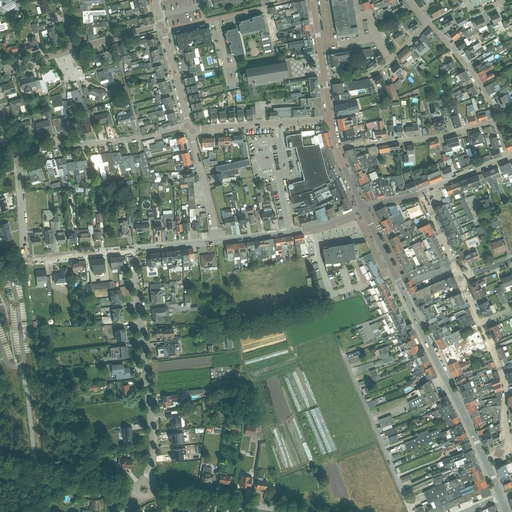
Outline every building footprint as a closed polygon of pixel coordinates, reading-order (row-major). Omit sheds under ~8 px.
[(20,10),(19,8),(21,6),(19,2),(16,4),(15,0),(13,1),(11,0),(0,0),(2,3),(6,1),(7,4),(0,7),(0,12),(2,12),(4,15),(14,9),(16,12),(20,10)] [(38,14),(42,13),(50,11),(46,0),(42,0),(38,1),(40,7),(37,8),(38,14)] [(80,0),(77,0),(79,0),(80,12),(87,11),(86,4),(90,4),(99,4),(99,2),(102,2),(101,0),(80,0)] [(135,9),(146,6),(144,0),(138,0),(133,2),(135,9)] [(248,0),(212,0),(215,8),(248,0)] [(305,0),(288,4),(278,6),(278,8),(285,7),(292,6),(293,8),(306,5),(305,0)] [(334,15),(334,16),(335,17),(334,17),(335,20),(338,36),(356,33),(358,32),(352,0),(332,0),(335,15),(334,15)] [(386,4),(382,5),(383,7),(387,6),(388,9),(399,4),(399,3),(397,0),(396,0),(390,3),(390,2),(386,4)] [(371,8),(370,5),(369,2),(363,4),(365,10),(371,8)] [(402,2),(399,3),(399,4),(388,9),(379,13),(382,20),(394,14),(405,9),(402,2)] [(445,12),(441,4),(430,10),(434,18),(445,12)] [(306,5),(293,8),(285,10),(287,17),(290,16),(307,12),(306,5)] [(142,14),(143,14),(148,13),(146,6),(135,9),(131,10),(125,11),(126,15),(132,13),(132,14),(141,11),(142,14)] [(87,11),(80,12),(83,12),(83,23),(86,23),(90,23),(90,16),(106,15),(105,10),(90,11),(87,11)] [(309,19),(307,12),(290,16),(287,17),(285,17),(286,21),(282,22),(281,20),(275,21),(277,27),(282,25),(294,22),(301,21),(308,19),(309,19)] [(497,22),(501,21),(498,14),(491,17),(493,21),(495,26),(499,25),(498,24),(497,22)] [(241,35),(247,34),(260,31),(261,35),(263,35),(262,32),(266,31),(266,29),(263,29),(262,28),(265,27),(264,22),(263,17),(261,17),(261,15),(252,17),(253,21),(249,22),(249,19),(240,21),(240,24),(239,24),(239,28),(241,34),(241,35)] [(400,19),(403,24),(407,31),(410,29),(412,32),(420,27),(416,21),(413,23),(411,21),(410,20),(407,22),(407,23),(407,24),(404,20),(406,19),(405,18),(407,17),(407,16),(404,18),(404,17),(401,19),(400,19)] [(445,20),(441,23),(444,29),(449,27),(453,25),(456,23),(452,16),(449,18),(445,20)] [(149,17),(144,18),(138,20),(139,24),(138,24),(139,27),(144,26),(151,24),(149,17)] [(465,17),(462,18),(456,21),(459,27),(465,24),(468,22),(465,17)] [(484,18),(475,22),(477,26),(478,29),(479,29),(480,32),(483,31),(482,27),(487,25),(486,23),(484,18)] [(282,25),(277,27),(278,31),(283,30),(288,28),(288,27),(292,26),(295,26),(295,28),(309,24),(308,19),(301,21),(294,22),(282,25)] [(400,26),(403,24),(400,19),(397,21),(394,22),(395,25),(400,32),(397,34),(393,36),(396,42),(405,37),(403,34),(405,33),(400,26)] [(90,23),(86,23),(86,35),(88,35),(88,41),(97,39),(97,34),(94,35),(93,27),(106,27),(106,28),(110,27),(109,26),(108,22),(103,22),(90,23)] [(291,29),(282,32),(283,35),(284,35),(289,33),(310,29),(309,24),(295,28),(291,29)] [(54,27),(49,28),(47,29),(49,37),(50,42),(51,41),(52,44),(55,43),(54,41),(58,40),(54,27)] [(179,50),(185,49),(194,46),(196,46),(211,43),(212,42),(209,27),(176,35),(179,50)] [(464,33),(466,37),(473,32),(476,30),(474,27),(465,32),(465,31),(463,28),(458,33),(456,31),(450,36),(454,40),(457,38),(457,39),(464,33)] [(241,35),(241,34),(239,28),(227,31),(227,33),(225,33),(227,42),(231,41),(231,45),(229,45),(231,54),(234,53),(234,55),(245,53),(241,35)] [(429,45),(431,44),(429,42),(431,41),(432,39),(430,37),(435,33),(430,28),(421,36),(425,41),(429,45)] [(305,36),(311,35),(310,29),(289,33),(290,39),(293,38),(293,39),(303,38),(303,35),(305,35),(305,36)] [(273,53),(269,35),(261,37),(265,55),(273,53)] [(27,46),(28,47),(29,52),(39,49),(38,44),(36,37),(29,39),(30,45),(27,46)] [(148,39),(143,40),(141,41),(142,45),(148,43),(149,47),(156,45),(155,38),(148,40),(148,39)] [(464,40),(460,42),(456,45),(459,51),(470,44),(467,38),(464,40)] [(294,42),(290,43),(285,44),(285,47),(279,48),(280,52),(291,50),(301,48),(301,47),(313,45),(312,39),(294,42)] [(418,39),(413,44),(415,46),(413,48),(416,51),(420,56),(421,56),(420,55),(420,56),(418,54),(423,50),(424,52),(429,48),(425,41),(424,41),(422,43),(418,39)] [(18,51),(17,46),(17,45),(11,47),(10,47),(8,47),(6,42),(1,44),(3,49),(4,49),(5,53),(6,58),(12,57),(11,53),(18,51)] [(469,49),(464,52),(467,56),(482,47),(480,45),(479,43),(471,47),(469,49)] [(498,51),(500,53),(504,51),(503,48),(504,47),(503,44),(496,48),(498,51)] [(184,53),(185,60),(196,58),(194,51),(195,51),(194,46),(185,49),(186,53),(184,53)] [(297,53),(295,53),(296,57),(298,57),(304,56),(314,54),(313,46),(313,47),(304,48),(304,52),(302,52),(297,53)] [(399,60),(402,63),(403,64),(404,65),(408,62),(406,60),(410,55),(415,60),(417,58),(418,59),(421,57),(415,51),(413,53),(408,47),(398,57),(399,59),(399,60)] [(482,47),(467,56),(470,60),(474,58),(477,56),(476,54),(478,53),(479,53),(482,52),(484,51),(482,47)] [(158,49),(153,51),(150,51),(150,49),(143,51),(145,59),(149,58),(152,57),(159,55),(158,49)] [(371,49),(357,51),(358,56),(362,56),(364,59),(373,53),(371,49)] [(352,51),(336,54),(328,55),(330,68),(340,66),(339,62),(354,60),(352,51)] [(97,66),(102,65),(101,62),(109,60),(109,62),(113,61),(110,52),(93,56),(94,61),(95,61),(97,66)] [(161,61),(159,55),(152,57),(149,58),(150,61),(150,63),(146,64),(147,67),(151,66),(151,64),(154,63),(161,61)] [(196,58),(185,60),(187,67),(194,65),(195,69),(194,69),(195,72),(196,72),(200,72),(199,69),(201,68),(200,64),(199,64),(198,57),(196,58)] [(290,84),(298,83),(297,82),(305,81),(308,80),(308,79),(289,82),(289,80),(288,80),(288,77),(286,62),(285,62),(285,59),(280,60),(275,61),(275,59),(271,60),(271,61),(245,66),(246,69),(245,69),(246,72),(244,74),(242,76),(243,78),(245,80),(247,80),(248,84),(250,96),(256,95),(255,86),(265,84),(265,85),(269,84),(269,83),(282,81),(282,86),(285,85),(290,84)] [(366,65),(367,68),(369,72),(378,66),(376,60),(370,64),(370,63),(366,65)] [(453,61),(449,63),(446,64),(449,71),(449,70),(450,70),(450,71),(453,70),(452,69),(456,67),(453,61)] [(477,73),(481,70),(491,65),(489,62),(483,66),(482,64),(474,68),(477,73)] [(110,85),(114,84),(115,84),(112,72),(115,71),(115,74),(121,72),(118,63),(106,67),(107,70),(98,73),(101,84),(109,82),(110,85)] [(392,70),(395,74),(400,80),(400,79),(402,81),(404,79),(400,74),(403,71),(398,64),(392,70)] [(480,78),(487,75),(486,73),(492,70),(490,67),(488,68),(478,74),(480,78)] [(43,80),(39,81),(41,85),(41,88),(42,89),(43,95),(43,96),(48,93),(47,92),(48,92),(45,82),(51,80),(56,79),(55,78),(59,77),(58,72),(54,73),(54,72),(53,70),(48,71),(48,73),(45,74),(45,73),(41,74),(43,80)] [(464,76),(468,75),(466,71),(458,75),(461,81),(459,82),(460,84),(466,81),(465,78),(464,76)] [(197,76),(196,72),(195,72),(189,73),(188,73),(188,74),(189,74),(190,77),(184,79),(185,85),(192,83),(198,81),(195,82),(194,77),(197,76)] [(488,77),(487,75),(480,78),(483,83),(494,76),(493,74),(488,77)] [(27,78),(21,80),(22,85),(23,87),(24,92),(32,90),(31,87),(36,85),(37,89),(41,88),(41,85),(39,81),(39,80),(35,81),(35,80),(34,75),(27,77),(27,78)] [(374,77),(376,84),(381,82),(382,87),(384,92),(388,91),(386,86),(383,78),(382,78),(381,75),(374,77)] [(472,83),(468,75),(464,76),(465,78),(466,81),(460,84),(462,88),(464,87),(465,87),(472,83)] [(301,97),(302,98),(320,96),(318,77),(308,78),(308,79),(308,80),(309,84),(307,84),(308,88),(310,88),(311,96),(309,97),(308,94),(301,95),(301,92),(290,94),(290,95),(288,96),(288,98),(301,97)] [(334,94),(339,93),(349,91),(372,87),(370,79),(333,85),(334,94)] [(402,85),(398,80),(394,84),(396,91),(402,85)] [(5,96),(10,94),(16,93),(13,81),(9,82),(10,83),(1,86),(2,90),(3,89),(5,96)] [(199,84),(198,81),(192,83),(193,86),(186,88),(188,93),(194,92),(201,90),(198,90),(196,85),(199,84)] [(489,95),(494,92),(497,91),(494,87),(499,85),(496,81),(485,87),(489,95)] [(398,97),(395,88),(393,84),(386,86),(391,100),(398,97)] [(504,86),(499,89),(501,93),(511,88),(508,84),(504,86)] [(467,87),(462,89),(461,90),(463,94),(467,91),(470,97),(477,93),(474,86),(468,89),(467,87)] [(86,87),(83,88),(84,93),(85,95),(90,94),(89,96),(95,99),(100,101),(103,94),(105,95),(106,92),(101,89),(100,91),(93,88),(91,91),(90,90),(90,91),(88,91),(86,87)] [(74,104),(78,103),(79,109),(82,109),(83,111),(88,109),(87,103),(84,103),(81,94),(79,95),(79,93),(78,89),(70,92),(74,104)] [(190,102),(196,100),(203,99),(203,98),(200,99),(199,96),(202,95),(201,93),(201,90),(194,92),(195,95),(189,96),(190,102)] [(339,94),(334,95),(335,101),(340,100),(346,99),(350,98),(349,95),(349,92),(339,94)] [(51,97),(52,102),(54,108),(64,105),(61,94),(51,97)] [(498,96),(494,98),(497,103),(499,102),(501,105),(504,109),(510,105),(508,101),(511,99),(509,94),(505,96),(502,98),(500,95),(498,96)] [(322,108),(320,97),(320,96),(302,98),(300,99),(301,107),(290,107),(291,117),(291,118),(301,117),(303,117),(310,116),(310,117),(318,116),(318,108),(322,108)] [(14,100),(9,102),(13,115),(18,114),(22,112),(26,111),(24,104),(22,98),(14,100)] [(204,102),(203,99),(196,100),(197,103),(191,105),(192,111),(199,109),(205,107),(202,108),(201,103),(204,102)] [(351,103),(336,106),(338,116),(342,115),(350,114),(356,112),(356,109),(359,109),(357,102),(351,103)] [(473,104),(467,106),(468,109),(467,110),(468,113),(467,113),(469,121),(470,125),(471,126),(477,124),(476,119),(475,116),(474,116),(473,112),(475,111),(473,104)] [(206,110),(205,107),(199,109),(200,112),(193,114),(195,119),(205,117),(203,111),(206,110)] [(246,110),(246,107),(242,108),(243,111),(237,111),(237,115),(238,121),(244,121),(243,114),(246,114),(246,110)] [(246,110),(246,114),(247,121),(253,120),(252,114),(255,113),(255,114),(255,109),(255,107),(249,107),(249,110),(246,110)] [(291,117),(290,107),(273,108),(274,112),(269,113),(270,119),(277,119),(277,118),(291,117)] [(237,111),(237,108),(231,108),(232,111),(228,111),(228,112),(228,115),(229,122),(235,121),(234,115),(237,115),(237,111)] [(219,112),(219,109),(216,109),(216,112),(210,113),(211,118),(211,123),(217,123),(216,116),(219,116),(220,116),(219,112)] [(228,112),(228,111),(228,109),(225,109),(225,112),(219,112),(220,116),(219,116),(220,122),(226,122),(225,115),(228,115),(228,112)] [(117,116),(118,121),(119,126),(127,124),(127,125),(131,124),(130,121),(134,120),(131,111),(128,112),(128,113),(117,116)] [(478,113),(479,118),(480,123),(488,121),(488,119),(486,114),(485,111),(481,113),(478,113)] [(95,115),(96,120),(98,124),(105,122),(106,127),(112,125),(109,112),(95,115)] [(455,113),(450,115),(451,117),(453,124),(455,128),(461,126),(460,122),(458,115),(456,116),(456,114),(455,113)] [(77,120),(79,124),(80,129),(81,129),(83,134),(85,133),(86,133),(86,134),(89,133),(90,132),(89,132),(91,131),(90,127),(89,128),(88,126),(90,125),(87,117),(77,120)] [(346,123),(349,123),(348,119),(348,117),(343,118),(338,119),(339,126),(344,125),(346,123)] [(176,118),(169,120),(169,123),(166,124),(162,125),(162,126),(158,127),(158,125),(155,126),(156,131),(168,128),(167,127),(178,124),(176,118)] [(444,119),(444,120),(439,122),(438,120),(437,119),(435,120),(434,121),(435,123),(434,123),(436,128),(435,128),(436,131),(437,131),(437,132),(448,128),(444,119)] [(35,124),(37,128),(38,133),(46,131),(46,133),(47,132),(47,135),(52,134),(51,130),(52,130),(49,120),(35,124)] [(18,128),(17,128),(18,131),(19,131),(20,131),(21,135),(26,133),(25,130),(31,129),(30,124),(30,121),(22,122),(17,123),(18,128)] [(60,123),(63,131),(64,136),(71,134),(68,121),(60,123)] [(377,139),(382,138),(380,121),(375,122),(375,121),(369,123),(370,128),(378,127),(378,131),(376,131),(377,139)] [(340,131),(350,128),(349,123),(346,123),(344,125),(339,126),(340,131)] [(340,131),(342,139),(356,135),(358,135),(356,129),(360,128),(360,125),(358,126),(350,128),(340,131)] [(314,131),(301,132),(301,134),(303,146),(313,145),(319,144),(322,143),(323,148),(324,148),(324,147),(328,146),(330,146),(327,132),(325,132),(325,130),(316,131),(316,135),(314,135),(314,131)] [(476,132),(476,133),(471,134),(473,144),(482,142),(480,131),(476,132)] [(365,138),(364,133),(358,135),(356,135),(342,139),(344,144),(362,139),(365,138)] [(301,134),(286,136),(287,149),(296,148),(304,180),(300,181),(292,183),(292,184),(291,184),(290,184),(289,184),(289,185),(288,186),(288,187),(289,188),(289,189),(289,190),(291,196),(304,192),(306,192),(311,190),(312,190),(313,189),(338,178),(338,177),(336,178),(332,169),(331,165),(333,165),(328,146),(324,147),(324,148),(323,148),(320,149),(318,144),(319,144),(313,145),(303,146),(301,134)] [(242,157),(247,157),(246,150),(246,147),(246,142),(243,142),(242,136),(234,137),(234,143),(239,142),(240,146),(241,146),(242,157)] [(169,140),(170,146),(186,143),(185,137),(169,140)] [(447,145),(444,146),(445,153),(453,151),(452,147),(460,145),(458,137),(454,138),(451,138),(451,139),(446,140),(447,145)] [(497,137),(492,138),(490,138),(492,146),(490,147),(491,151),(494,159),(502,155),(499,148),(500,147),(497,137)] [(435,140),(429,142),(430,147),(432,153),(442,150),(438,140),(435,141),(435,140)] [(157,149),(162,148),(166,147),(167,147),(166,144),(164,145),(163,141),(156,142),(157,149)] [(389,145),(391,152),(392,152),(395,152),(395,149),(400,149),(399,143),(389,145)] [(407,146),(408,155),(402,155),(403,162),(409,162),(409,158),(412,158),(412,154),(415,153),(414,145),(407,146)] [(376,146),(368,148),(369,153),(370,157),(376,156),(378,155),(376,146)] [(353,149),(346,151),(348,159),(358,156),(360,155),(359,151),(356,152),(356,149),(353,149)] [(125,169),(124,165),(122,157),(121,153),(116,154),(115,152),(111,154),(113,163),(113,162),(114,166),(119,164),(122,175),(126,174),(125,169)] [(137,155),(132,156),(134,164),(135,164),(139,163),(143,175),(147,174),(148,175),(151,175),(150,171),(149,168),(146,157),(145,152),(141,153),(141,155),(137,156),(137,155)] [(188,152),(183,154),(178,155),(179,161),(189,158),(188,152)] [(358,156),(348,159),(351,164),(364,160),(370,157),(369,153),(360,155),(358,156)] [(104,167),(109,165),(110,171),(111,174),(115,174),(114,170),(115,170),(114,166),(113,162),(113,163),(111,154),(106,155),(105,154),(100,155),(102,163),(103,163),(104,167)] [(467,154),(458,157),(459,158),(460,161),(463,170),(468,168),(468,169),(476,166),(474,161),(473,160),(470,161),(468,157),(467,155),(467,154)] [(108,180),(106,174),(104,167),(103,163),(102,163),(100,155),(96,156),(95,155),(90,156),(92,161),(93,165),(94,169),(99,167),(101,175),(103,181),(108,180)] [(134,164),(132,156),(127,157),(127,156),(122,157),(124,165),(125,169),(130,168),(132,174),(137,172),(135,164),(134,164)] [(364,160),(351,164),(353,169),(355,173),(362,170),(370,167),(376,166),(378,165),(377,160),(376,156),(370,157),(364,160)] [(189,158),(179,161),(175,162),(176,165),(181,164),(182,166),(191,164),(189,158)] [(60,159),(55,160),(57,168),(58,168),(62,167),(66,179),(71,178),(69,171),(68,171),(66,163),(65,159),(60,160),(60,159)] [(249,159),(221,165),(216,166),(217,173),(222,172),(250,165),(249,159)] [(45,161),(46,166),(47,169),(52,168),(55,178),(60,176),(58,168),(57,168),(55,160),(50,161),(50,160),(45,161)] [(81,161),(76,162),(79,171),(83,169),(84,172),(85,172),(87,181),(94,180),(92,172),(91,168),(89,168),(86,161),(82,162),(81,161)] [(454,175),(452,170),(451,167),(446,169),(445,166),(446,165),(444,161),(442,162),(440,163),(446,178),(454,175)] [(71,162),(66,163),(68,171),(69,171),(74,170),(77,183),(82,181),(79,171),(76,162),(71,163),(71,162)] [(511,175),(511,167),(510,163),(500,167),(505,178),(508,176),(511,175)] [(362,170),(355,173),(357,179),(367,175),(377,170),(376,166),(370,167),(362,170)] [(496,179),(501,177),(498,167),(489,171),(495,188),(498,195),(502,193),(496,179)] [(31,183),(43,179),(40,169),(28,172),(31,183)] [(218,174),(213,175),(215,181),(219,180),(220,180),(222,180),(226,179),(225,175),(228,175),(228,177),(229,176),(239,173),(238,169),(221,173),(218,174)] [(367,175),(357,179),(361,186),(368,183),(376,179),(380,179),(378,173),(377,170),(367,175)] [(424,170),(418,173),(424,187),(430,184),(424,170)] [(427,175),(429,179),(431,184),(443,179),(439,171),(431,174),(430,173),(428,174),(428,175),(427,175)] [(495,188),(489,171),(483,173),(487,182),(489,181),(490,183),(489,184),(490,186),(492,186),(493,189),(495,188)] [(424,187),(418,173),(416,174),(416,175),(413,177),(418,189),(424,187)] [(402,174),(392,176),(393,181),(397,181),(397,185),(398,189),(398,190),(399,195),(408,193),(406,188),(405,184),(404,180),(402,174)] [(474,191),(484,187),(483,183),(484,182),(481,174),(469,179),(474,191)] [(410,193),(418,189),(413,177),(413,175),(411,176),(412,178),(408,180),(409,183),(407,185),(410,193)] [(368,183),(361,186),(364,193),(373,189),(375,188),(381,187),(393,186),(392,182),(393,181),(392,176),(380,179),(376,179),(368,183)] [(313,189),(312,190),(316,197),(319,195),(334,188),(342,185),(338,178),(313,189)] [(463,190),(472,187),(469,179),(460,182),(463,190)] [(466,198),(463,190),(460,182),(447,187),(446,188),(452,203),(460,200),(465,199),(466,198)] [(319,195),(316,197),(318,202),(329,198),(332,196),(344,191),(342,185),(334,188),(319,195)] [(373,189),(364,193),(367,200),(395,196),(394,191),(393,186),(381,187),(375,188),(373,189)] [(304,192),(291,196),(292,204),(305,200),(308,207),(311,206),(313,205),(317,203),(318,202),(316,197),(312,190),(311,190),(306,192),(304,192)] [(304,208),(298,210),(300,215),(302,215),(306,213),(312,211),(314,211),(324,206),(333,202),(334,203),(341,199),(347,196),(344,191),(332,196),(329,198),(318,202),(317,203),(313,205),(311,206),(308,207),(304,208)] [(484,199),(484,200),(478,202),(481,209),(490,206),(490,207),(493,206),(489,195),(485,196),(485,199),(484,199)] [(334,203),(332,203),(333,206),(332,207),(334,209),(336,215),(352,207),(347,196),(341,199),(334,203)] [(0,212),(8,210),(5,197),(0,198),(0,212)] [(434,208),(439,221),(455,213),(450,203),(446,204),(434,208)] [(267,204),(269,220),(276,219),(274,212),(271,212),(271,209),(270,204),(267,204)] [(324,206),(314,211),(315,215),(318,223),(328,221),(326,216),(324,207),(324,206)] [(381,222),(400,213),(396,206),(385,207),(380,210),(377,211),(377,212),(378,215),(381,222)] [(336,215),(334,209),(332,207),(329,208),(328,207),(326,208),(330,217),(336,215)] [(161,230),(161,225),(161,222),(159,223),(158,220),(157,220),(156,208),(153,208),(154,220),(155,225),(155,230),(161,230)] [(196,218),(195,209),(189,209),(190,217),(190,223),(192,223),(193,225),(193,230),(199,230),(199,226),(200,226),(200,222),(199,222),(199,218),(196,218)] [(229,209),(227,210),(231,226),(235,225),(235,223),(238,222),(237,217),(237,216),(234,216),(234,217),(233,217),(231,209),(229,209)] [(245,219),(249,219),(247,209),(241,210),(242,215),(238,215),(240,225),(246,224),(245,219)] [(225,214),(222,214),(223,219),(226,218),(224,219),(225,227),(231,226),(227,210),(224,210),(225,214)] [(312,211),(306,213),(309,225),(318,223),(315,215),(313,215),(312,211)] [(297,216),(293,217),(295,226),(301,225),(302,227),(309,225),(306,213),(302,215),(303,218),(298,219),(297,216)] [(384,233),(386,232),(402,225),(404,224),(404,223),(404,221),(405,221),(401,213),(400,213),(381,222),(382,224),(380,225),(384,233)] [(446,235),(462,228),(455,213),(439,221),(446,235)] [(172,214),(163,214),(163,220),(164,223),(165,223),(165,225),(167,225),(167,229),(172,229),(172,228),(176,228),(176,221),(173,221),(172,214)] [(131,226),(131,223),(130,215),(126,215),(127,220),(120,221),(120,226),(122,225),(122,229),(121,229),(122,232),(120,232),(120,238),(130,237),(129,231),(128,231),(128,226),(131,226)] [(492,223),(491,223),(493,229),(500,227),(496,218),(490,220),(492,223)] [(407,229),(408,231),(414,228),(413,226),(413,225),(411,220),(406,222),(404,223),(404,224),(407,229)] [(94,234),(93,229),(93,221),(90,221),(90,224),(89,224),(89,226),(88,226),(88,230),(79,230),(79,234),(80,241),(89,240),(88,237),(90,237),(90,234),(94,234)] [(0,225),(0,227),(2,237),(4,242),(12,239),(8,223),(0,225)] [(421,234),(432,229),(430,224),(418,229),(419,233),(420,233),(421,234)] [(390,239),(405,232),(402,225),(386,232),(390,239)] [(479,235),(485,232),(483,226),(476,229),(479,235)] [(446,235),(449,241),(465,234),(462,228),(446,235)] [(420,235),(423,240),(435,234),(432,229),(421,234),(420,235)] [(41,244),(40,239),(40,234),(42,234),(41,230),(39,230),(34,230),(35,235),(36,235),(37,239),(33,239),(34,245),(41,244)] [(45,233),(46,239),(46,244),(54,243),(53,233),(52,233),(52,230),(45,231),(45,233)] [(68,234),(69,237),(69,242),(76,241),(75,237),(78,237),(78,230),(75,230),(75,234),(68,234)] [(390,239),(393,246),(409,238),(411,238),(409,234),(408,231),(407,231),(405,232),(390,239)] [(65,236),(64,232),(57,233),(58,243),(65,242),(65,240),(67,240),(66,236),(65,236)] [(433,262),(446,257),(435,234),(423,240),(427,249),(433,262)] [(452,247),(467,240),(465,234),(449,241),(452,247)] [(300,244),(305,244),(304,240),(303,235),(294,236),(295,241),(298,259),(302,259),(301,252),(300,244)] [(292,245),(293,245),(293,241),(295,241),(294,236),(285,237),(288,250),(289,257),(289,258),(292,257),(292,256),(291,249),(292,247),(292,245)] [(396,253),(410,246),(409,242),(411,242),(409,238),(393,246),(396,253)] [(396,253),(400,261),(427,249),(423,240),(410,246),(396,253)] [(495,254),(505,251),(501,240),(492,243),(495,254)] [(262,259),(259,241),(253,242),(255,256),(259,255),(259,259),(262,259)] [(256,260),(255,256),(253,242),(244,243),(246,252),(250,251),(250,256),(251,256),(252,261),(256,260)] [(357,260),(371,253),(366,242),(349,245),(353,261),(357,260)] [(246,252),(244,243),(238,244),(240,260),(247,259),(246,252)] [(234,258),(232,244),(226,245),(226,250),(224,250),(225,258),(234,258)] [(351,263),(353,261),(349,245),(349,244),(336,246),(338,262),(345,262),(345,263),(351,263)] [(338,262),(336,246),(323,248),(325,266),(331,265),(331,264),(338,262)] [(190,266),(188,249),(182,250),(182,259),(183,267),(190,266)] [(406,273),(433,262),(427,249),(400,261),(406,273)] [(469,264),(480,259),(476,251),(461,257),(464,264),(468,262),(469,264)] [(156,262),(161,262),(160,253),(154,253),(154,254),(150,254),(150,255),(149,256),(150,258),(151,258),(151,259),(149,259),(150,266),(156,265),(156,262)] [(357,260),(363,274),(378,266),(371,253),(357,260)] [(213,267),(216,267),(215,254),(201,256),(203,269),(209,268),(210,269),(213,269),(213,267)] [(413,278),(449,265),(451,264),(447,256),(446,257),(433,262),(406,273),(402,275),(401,275),(405,283),(413,280),(413,278)] [(102,272),(106,272),(104,259),(92,260),(92,262),(93,273),(97,273),(97,275),(102,274),(102,272)] [(81,278),(87,277),(86,261),(79,262),(80,272),(81,278)] [(405,283),(408,289),(428,280),(428,279),(451,270),(449,265),(413,278),(413,280),(405,283)] [(368,285),(383,277),(378,266),(363,274),(368,285)] [(56,286),(69,284),(67,268),(61,269),(62,274),(54,275),(55,284),(56,286)] [(48,293),(52,292),(50,277),(47,277),(46,270),(41,271),(41,272),(36,272),(37,280),(37,284),(47,283),(48,293)] [(484,279),(486,283),(487,286),(498,281),(495,273),(484,278),(484,279)] [(452,285),(457,283),(454,276),(441,281),(444,289),(452,285)] [(511,289),(511,278),(511,276),(502,279),(504,284),(500,285),(500,287),(501,287),(504,292),(506,291),(507,292),(511,289)] [(470,285),(473,292),(481,289),(480,286),(486,283),(484,279),(470,285)] [(411,294),(432,285),(431,282),(429,283),(428,280),(408,289),(411,294)] [(371,288),(374,295),(388,288),(385,281),(371,288)] [(422,298),(438,291),(444,289),(441,281),(432,285),(411,294),(414,301),(422,297),(422,298)] [(150,289),(151,298),(164,296),(165,296),(164,287),(150,289)] [(487,296),(487,294),(486,292),(487,290),(485,287),(481,289),(473,292),(477,300),(485,296),(485,297),(486,296),(487,296)] [(377,301),(391,295),(388,288),(374,295),(377,301)] [(417,308),(418,307),(427,302),(427,301),(432,299),(439,296),(438,291),(422,298),(422,297),(414,301),(417,308)] [(504,292),(503,291),(498,293),(503,304),(508,302),(504,292)] [(462,305),(466,303),(461,293),(446,299),(451,309),(455,308),(462,305)] [(175,295),(172,296),(173,301),(165,302),(165,305),(176,304),(175,295)] [(377,301),(380,308),(394,301),(391,295),(377,301)] [(423,310),(437,303),(441,301),(440,299),(433,302),(432,299),(427,301),(427,302),(418,307),(420,311),(423,310)] [(383,315),(398,308),(394,301),(380,308),(383,315)] [(485,317),(496,312),(493,305),(490,306),(488,301),(479,305),(485,317)] [(428,320),(442,313),(437,303),(423,310),(428,320)] [(170,316),(169,308),(153,310),(154,322),(155,322),(164,321),(164,319),(169,319),(169,316),(170,316)] [(383,315),(387,324),(402,317),(398,308),(383,315)] [(428,320),(431,325),(445,318),(443,313),(442,313),(428,320)] [(463,328),(475,323),(470,313),(459,319),(463,328)] [(433,332),(450,323),(457,320),(454,316),(451,318),(450,317),(448,318),(448,317),(445,318),(431,325),(429,326),(432,332),(433,332)] [(391,334),(407,326),(402,317),(387,324),(391,334)] [(376,339),(382,337),(375,323),(370,326),(376,339)] [(433,332),(437,340),(454,332),(450,323),(433,332)] [(405,333),(414,329),(412,324),(407,326),(391,334),(391,335),(385,338),(386,342),(393,340),(399,338),(406,335),(405,333)] [(500,337),(502,336),(497,325),(489,329),(495,343),(501,340),(500,337)] [(164,342),(178,340),(178,337),(174,337),(174,328),(163,329),(155,330),(156,338),(164,337),(164,342)] [(369,341),(363,328),(358,330),(364,344),(369,341)] [(442,350),(463,339),(462,336),(463,334),(465,332),(463,328),(454,332),(437,340),(442,350)] [(116,341),(126,340),(125,329),(115,331),(116,341)] [(399,338),(400,341),(417,334),(414,329),(405,333),(406,335),(399,338)] [(399,346),(418,337),(417,334),(400,341),(397,342),(399,346)] [(445,356),(454,352),(467,346),(465,342),(471,340),(469,336),(463,339),(442,350),(445,356)] [(402,352),(417,345),(421,343),(418,337),(399,346),(402,352)] [(159,357),(176,355),(175,350),(176,350),(176,345),(179,344),(178,340),(164,342),(165,347),(158,348),(159,357)] [(405,358),(408,356),(420,351),(417,345),(402,352),(405,358)] [(117,358),(128,357),(126,346),(110,348),(111,353),(107,354),(108,358),(111,357),(111,358),(117,357),(117,358)] [(389,346),(379,349),(381,355),(388,352),(387,351),(390,350),(389,346)] [(500,359),(506,357),(509,356),(508,352),(505,353),(504,350),(507,350),(506,347),(497,350),(500,359)] [(414,360),(426,354),(424,349),(420,351),(408,356),(410,362),(414,360)] [(449,365),(458,361),(454,352),(445,356),(449,365)] [(414,360),(417,366),(429,360),(426,354),(414,360)] [(350,360),(351,365),(361,361),(359,357),(350,360)] [(500,359),(503,367),(511,363),(511,360),(508,362),(506,357),(500,359)] [(426,370),(432,366),(429,360),(417,366),(419,369),(420,368),(421,370),(412,374),(413,377),(422,372),(426,371),(426,370)] [(449,365),(452,371),(470,363),(469,361),(460,365),(458,361),(449,365)] [(454,377),(463,373),(462,369),(463,368),(464,370),(471,367),(470,363),(452,371),(454,377)] [(511,363),(503,367),(505,372),(511,369),(511,363)] [(116,379),(130,377),(129,368),(124,368),(123,364),(111,365),(112,375),(116,375),(116,379)] [(410,386),(419,381),(426,377),(427,376),(426,376),(432,373),(432,374),(436,373),(432,366),(426,370),(426,371),(422,372),(423,375),(417,377),(417,379),(412,381),(408,383),(410,386)] [(487,375),(497,371),(496,366),(490,368),(491,370),(486,371),(487,375)] [(370,371),(372,378),(378,376),(379,375),(376,370),(370,371)] [(454,377),(456,381),(466,378),(465,376),(472,373),(471,370),(463,373),(454,377)] [(494,380),(500,378),(497,371),(487,375),(489,378),(493,376),(494,380)] [(430,380),(437,376),(436,373),(432,374),(432,373),(426,376),(427,376),(426,377),(419,381),(421,384),(418,385),(419,387),(430,380)] [(458,385),(481,377),(484,376),(483,373),(478,375),(477,375),(466,379),(466,378),(456,381),(458,385)] [(422,395),(422,396),(436,389),(431,380),(438,377),(437,376),(430,380),(419,387),(419,389),(417,390),(417,392),(418,395),(420,396),(422,395)] [(458,385),(461,392),(483,383),(481,377),(458,385)] [(493,387),(501,384),(500,379),(484,386),(485,388),(493,386),(493,387)] [(464,398),(481,391),(481,390),(485,388),(484,386),(483,383),(461,392),(464,398)] [(495,393),(502,390),(501,384),(493,387),(488,389),(489,391),(494,389),(495,393)] [(128,395),(132,394),(132,390),(129,390),(129,385),(117,387),(118,396),(122,395),(122,397),(128,397),(128,395)] [(362,390),(364,395),(370,393),(368,387),(362,390)] [(427,405),(447,395),(441,398),(441,397),(440,398),(436,389),(422,396),(409,402),(413,411),(427,405)] [(466,403),(481,398),(481,396),(490,393),(489,391),(488,389),(481,391),(464,398),(466,403)] [(180,401),(179,395),(162,397),(164,408),(169,407),(168,402),(173,401),(173,402),(180,401)] [(427,405),(437,405),(448,399),(447,395),(427,405)] [(466,403),(468,406),(482,401),(481,398),(466,403)] [(370,409),(377,406),(376,403),(379,401),(378,399),(373,401),(367,403),(370,409)] [(439,409),(450,403),(448,399),(437,405),(439,409)] [(469,410),(478,407),(484,404),(483,403),(485,402),(484,400),(482,401),(468,406),(469,410)] [(434,421),(443,416),(454,410),(450,403),(439,409),(430,413),(431,415),(434,414),(436,417),(433,419),(434,421)] [(469,410),(471,414),(489,407),(492,407),(491,403),(488,404),(479,408),(478,407),(469,410)] [(494,409),(501,410),(501,406),(492,407),(489,407),(471,414),(473,418),(494,409)] [(318,407),(309,410),(315,424),(323,421),(323,420),(322,420),(318,407)] [(473,418),(475,425),(497,416),(501,416),(501,410),(494,409),(473,418)] [(446,423),(457,416),(454,410),(443,416),(446,423)] [(183,420),(182,413),(177,414),(177,411),(171,411),(171,415),(167,415),(167,419),(171,419),(172,428),(185,427),(184,421),(183,420)] [(305,413),(312,430),(314,429),(307,412),(305,413)] [(379,420),(381,424),(393,419),(392,415),(379,420)] [(446,423),(449,429),(461,424),(457,416),(446,423)] [(478,431),(500,420),(501,416),(497,416),(475,425),(478,431)] [(393,419),(381,424),(382,428),(395,424),(393,419)] [(487,431),(500,424),(500,420),(478,431),(479,435),(487,432),(487,431)] [(256,427),(246,426),(245,435),(255,436),(255,434),(257,434),(258,432),(261,432),(259,421),(256,422),(257,428),(256,428),(256,427)] [(446,436),(464,429),(461,424),(449,429),(441,433),(439,429),(428,434),(419,438),(405,443),(407,450),(433,441),(432,438),(438,436),(439,438),(446,436)] [(479,435),(482,440),(493,436),(492,434),(500,429),(500,424),(487,431),(487,432),(479,435)] [(238,425),(234,425),(234,427),(236,427),(235,433),(240,434),(241,434),(242,425),(238,425)] [(128,444),(134,444),(133,439),(132,432),(133,432),(132,427),(122,428),(124,445),(128,444)] [(398,432),(396,428),(384,432),(386,436),(398,432)] [(446,436),(447,437),(448,439),(452,437),(453,438),(466,433),(464,429),(446,436)] [(485,446),(500,440),(500,429),(492,434),(493,436),(482,440),(483,445),(485,446)] [(314,431),(312,432),(322,455),(326,454),(318,434),(316,435),(314,431)] [(184,443),(183,432),(169,434),(170,444),(184,443)] [(322,438),(327,453),(336,450),(331,439),(328,440),(326,436),(329,435),(328,433),(322,435),(323,438),(322,438)] [(458,440),(468,437),(466,433),(453,438),(452,437),(448,439),(447,437),(443,438),(443,439),(438,441),(437,444),(439,444),(440,447),(449,444),(455,442),(458,440)] [(399,440),(397,435),(389,438),(391,444),(399,440)] [(463,449),(464,453),(473,449),(468,437),(458,440),(458,441),(455,442),(449,444),(450,444),(447,446),(448,448),(442,450),(443,453),(453,449),(453,448),(457,447),(458,451),(463,449)] [(184,448),(173,448),(173,459),(184,459),(184,448)] [(447,465),(475,454),(473,449),(464,453),(442,461),(444,466),(447,465)] [(447,465),(449,469),(477,459),(475,454),(447,465)] [(125,468),(131,469),(131,467),(132,466),(133,464),(132,463),(132,461),(123,459),(119,459),(117,470),(124,471),(125,468)] [(453,474),(479,464),(477,459),(449,469),(432,476),(434,481),(444,478),(453,474)] [(499,474),(511,467),(511,461),(496,468),(499,474)] [(455,476),(456,479),(481,469),(479,464),(453,474),(454,477),(455,476)] [(209,483),(212,483),(214,474),(214,473),(212,473),(212,468),(203,467),(202,481),(209,482),(209,483)] [(501,479),(511,473),(511,467),(499,474),(501,479)] [(471,485),(485,480),(481,469),(456,479),(443,484),(436,487),(424,492),(428,503),(434,501),(466,488),(464,482),(467,481),(468,482),(470,482),(471,485)] [(222,485),(229,486),(229,482),(230,482),(231,476),(227,476),(227,474),(218,472),(217,477),(220,478),(219,483),(222,484),(222,485)] [(511,473),(501,479),(504,485),(511,481),(511,473)] [(250,489),(252,477),(241,476),(241,480),(240,480),(239,483),(240,483),(240,486),(241,487),(250,489)] [(259,490),(266,491),(267,481),(263,481),(263,478),(258,478),(257,488),(260,489),(259,490)] [(434,481),(436,487),(443,484),(442,482),(445,480),(444,478),(434,481)] [(460,494),(462,497),(488,486),(485,480),(471,485),(466,488),(434,501),(437,508),(449,503),(449,501),(457,498),(457,497),(460,496),(459,495),(460,494)] [(479,499),(490,495),(491,493),(488,486),(462,497),(450,502),(452,507),(472,499),(472,498),(477,495),(479,499)] [(98,511),(99,500),(92,500),(92,510),(82,510),(81,511),(98,511)] [(452,507),(450,502),(449,503),(437,508),(427,511),(442,511),(452,508),(452,507)]
